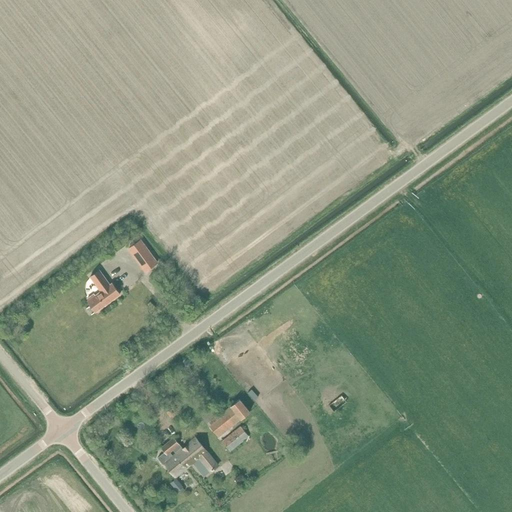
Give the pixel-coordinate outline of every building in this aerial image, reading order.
[(129,248),(145,271),(157,262),(140,240),(129,248)] [(94,293),(86,299),(87,300),(95,311),(120,294),(112,282),(110,284),(99,269),(90,276),(100,291),(95,295),(94,293)] [(240,399),(208,424),(218,437),(231,426),(250,411),(240,399)] [(200,415),(208,424),(217,417),(209,407),(200,415)] [(240,426),(221,441),(229,451),(248,436),(240,426)] [(164,463),(175,477),(192,463),(203,477),(218,466),(196,438),(173,456),(170,452),(173,449),(176,453),(183,447),(175,437),(161,448),(165,453),(158,458),(162,464),(164,463)] [(177,478),(171,483),(178,491),(184,486),(177,478)]
